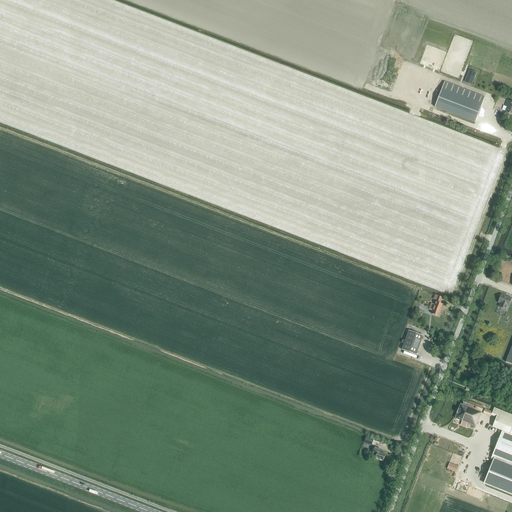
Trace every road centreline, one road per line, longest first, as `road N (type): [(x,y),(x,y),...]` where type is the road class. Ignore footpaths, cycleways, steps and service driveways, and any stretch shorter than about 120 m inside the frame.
road 1 (unclassified): [(389,511),(511,188)]
road 2 (primary): [(150,511),(0,455)]
